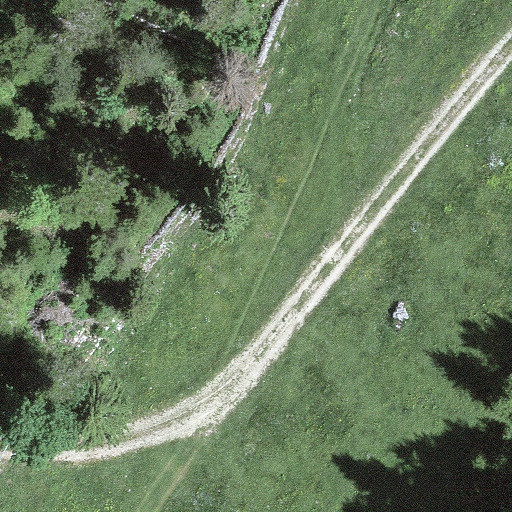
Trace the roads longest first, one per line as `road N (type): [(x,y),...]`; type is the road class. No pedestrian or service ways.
road 1 (track): [(419,0),(262,385),(151,511)]
road 2 (track): [(286,330),(121,444),(0,447)]
road 3 (track): [(511,42),(310,273)]
